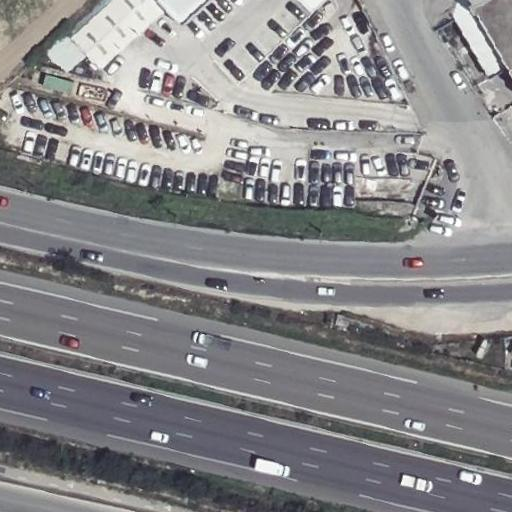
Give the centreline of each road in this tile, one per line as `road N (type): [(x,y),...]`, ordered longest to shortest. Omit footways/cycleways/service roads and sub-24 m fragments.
road 1 (motorway): [(0,381),(511,504)]
road 2 (motorway): [(511,431),(0,308)]
road 3 (primary): [(0,237),(201,282),(322,296),(511,296)]
road 4 (primary): [(511,258),(232,254),(0,209)]
road 5 (unknown): [(243,94),(224,130),(122,149)]
